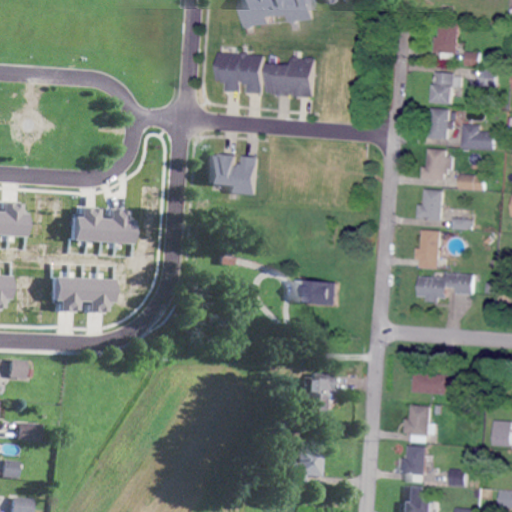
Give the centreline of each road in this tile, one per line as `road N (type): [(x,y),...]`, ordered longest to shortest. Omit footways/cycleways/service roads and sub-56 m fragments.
road 1 (residential): [(405,15),(367,511)]
road 2 (residential): [(190,0),(168,294),(148,320),(119,337),(0,338)]
road 3 (residential): [(137,118),(107,81),(0,71),(86,181),(123,168),(137,118)]
road 4 (residential): [(396,135),(184,121)]
road 5 (residential): [(511,340),(381,330)]
